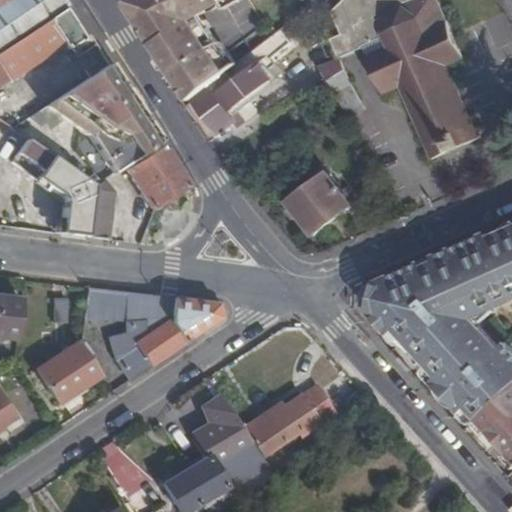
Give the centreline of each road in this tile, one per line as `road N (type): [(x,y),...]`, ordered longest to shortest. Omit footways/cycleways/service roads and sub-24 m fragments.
road 1 (residential): [(300,290),(0,491)]
road 2 (residential): [(300,290),(499,511)]
road 3 (tertiary): [(233,206),(95,0)]
road 4 (tertiary): [(511,194),(300,290)]
road 5 (tertiary): [(0,249),(172,271)]
road 6 (tertiary): [(172,271),(300,290)]
